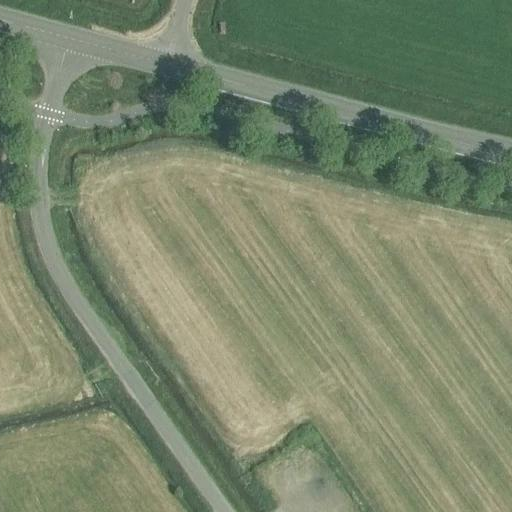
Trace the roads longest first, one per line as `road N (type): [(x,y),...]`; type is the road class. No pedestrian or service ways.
road 1 (unclassified): [(223,511),(76,304),(36,216),(42,123),(68,38)]
road 2 (tertiary): [(166,63),(511,154)]
